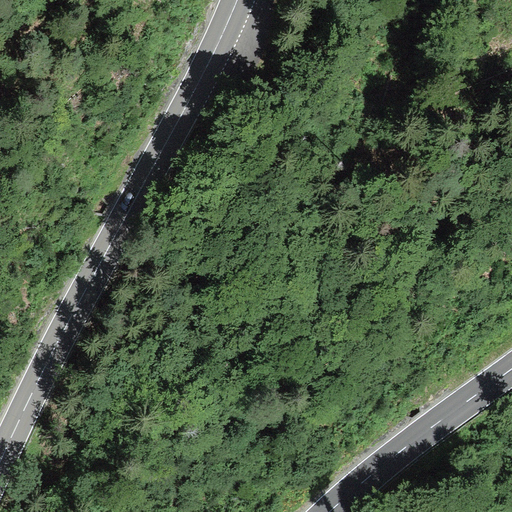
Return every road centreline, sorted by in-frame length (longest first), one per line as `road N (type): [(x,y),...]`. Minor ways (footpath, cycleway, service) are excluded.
road 1 (tertiary): [(236,0),(0,460)]
road 2 (tertiary): [(511,368),(330,511)]
